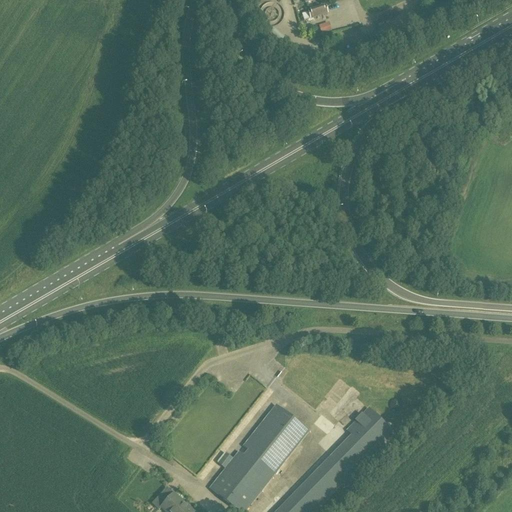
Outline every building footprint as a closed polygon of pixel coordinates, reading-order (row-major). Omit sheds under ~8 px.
[(325,5),(307,11),(310,21),(328,15),(325,5)] [(292,52),(270,32),(266,36),(289,56),(292,52)] [(366,55),(378,48),(376,43),(364,50),(366,55)] [(322,65),(324,57),(300,52),(298,59),(322,65)] [(337,64),(345,62),(343,52),(334,54),(337,64)] [(226,454),(218,464),(225,470),(210,488),(239,511),(244,511),(309,433),(276,406),(233,460),(226,454)] [(316,511),(393,433),(368,408),(347,430),(338,422),(321,440),(330,448),(267,511),(316,511)] [(164,511),(192,511),(173,494),(166,502),(160,496),(152,505),(159,511),(161,508),(164,511)]
